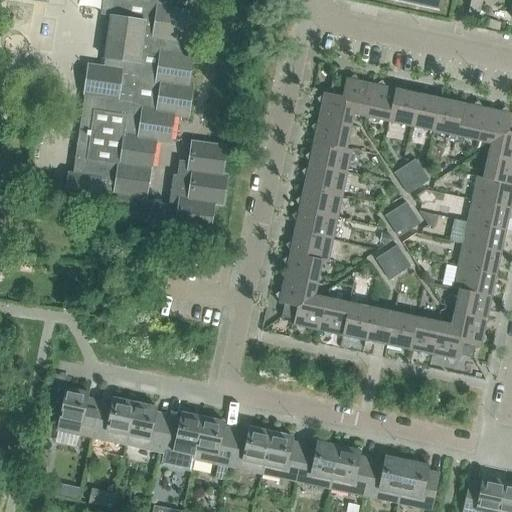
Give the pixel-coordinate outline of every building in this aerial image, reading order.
[(99,196),(105,197),(104,199),(132,203),(130,218),(175,225),(175,226),(211,231),(215,203),(224,204),(228,175),(223,174),(227,146),(191,141),(189,160),(180,159),(178,174),(174,173),(169,203),(147,200),(151,168),(153,168),(157,139),(171,142),(175,113),(190,115),(194,85),(189,84),(193,56),(189,55),(191,40),(186,39),(190,10),(169,7),(170,0),(103,0),(102,14),(112,15),(104,66),(88,64),(84,93),(85,93),(74,173),(68,172),(64,202),(98,207),(99,196)] [(482,0),(471,0),(468,14),(479,16),(482,0)] [(341,96),(353,114),(356,112),(360,113),(366,83),(358,81),(354,75),(347,79),(345,79),(344,84),(341,96)] [(335,95),(338,82),(332,81),(329,93),(335,95)] [(381,120),(388,88),(385,87),(381,81),(375,85),(366,83),(360,113),(365,114),(365,116),(381,120)] [(344,84),(338,82),(335,95),(341,96),(344,84)] [(381,120),(407,125),(414,93),(388,88),(381,120)] [(319,114),(349,120),(350,115),(353,114),(341,96),(335,95),(329,93),(324,92),(323,95),(317,99),(321,105),(319,114)] [(414,93),(407,125),(434,131),(441,99),(414,93)] [(461,137),(468,105),(441,99),(434,131),(461,137)] [(468,105),(461,137),(478,141),(478,138),(484,139),(490,110),(482,108),(477,102),(471,106),(468,105)] [(488,140),(490,143),(508,132),(510,119),(511,114),(509,114),(505,107),(498,111),(490,110),(484,139),(488,140)] [(315,133),(313,142),(345,149),(345,148),(350,126),(348,125),(349,120),(319,114),(317,122),(311,126),(315,133)] [(492,146),(491,151),(511,155),(511,132),(508,132),(490,143),(492,146)] [(309,162),(308,164),(346,173),(351,149),(345,148),(345,149),(313,142),(311,152),(305,156),(309,162)] [(487,155),(483,178),(482,179),(511,184),(511,155),(491,151),(490,156),(487,155)] [(394,173),(407,194),(428,180),(415,159),(394,173)] [(304,187),(341,195),(346,173),(308,164),(308,167),(302,171),(306,177),(304,187)] [(477,176),(472,200),(510,208),(510,205),(511,204),(511,184),(482,179),(483,178),(477,176)] [(299,209),(337,217),(341,195),(304,187),(302,196),(295,200),(299,207),(299,209)] [(472,200),(467,222),(505,230),(507,220),(511,217),(511,214),(509,210),(510,208),(472,200)] [(384,216),(398,237),(419,223),(405,202),(384,216)] [(332,240),(337,217),(299,209),(298,212),(292,216),(296,222),(294,231),(332,240)] [(467,222),(462,244),(500,252),(501,250),(507,246),(503,239),(505,230),(467,222)] [(327,262),(332,240),(294,231),(292,241),(286,245),(290,251),(289,254),(327,262)] [(462,244),(457,267),(495,275),(497,265),(504,261),(500,255),(500,252),(462,244)] [(375,259),(389,280),(410,266),(396,245),(375,259)] [(284,276),(316,283),(321,261),(327,263),(327,262),(289,254),(289,256),(282,260),(286,267),(284,276)] [(457,267),(453,289),(491,297),(491,295),(497,291),(493,284),(495,275),(457,267)] [(284,304),(290,306),(296,307),(314,296),(312,293),(314,283),(316,284),(316,283),(284,276),(281,291),(275,295),(279,301),(279,303),(284,304)] [(456,313),(455,315),(485,322),(488,310),(494,306),(490,299),(491,297),(453,289),(452,289),(458,291),(454,313),(456,313)] [(305,327),(314,329),(320,299),(315,298),(314,296),(296,307),(293,320),(292,325),(295,325),(299,331),(305,327)] [(336,334),(343,302),(326,298),(325,301),(320,299),(314,329),(322,331),(326,337),(333,333),(336,334)] [(362,339),(368,307),(343,302),(336,334),(362,339)] [(290,306),(284,304),(281,317),(287,318),(290,306)] [(293,320),(296,307),(290,306),(287,318),(293,320)] [(362,339),(388,345),(395,313),(368,307),(362,339)] [(422,319),(395,313),(388,345),(415,351),(422,319)] [(454,323),(451,325),(462,343),(469,344),(475,345),(480,346),(480,344),(487,340),(483,334),(485,322),(455,315),(454,323)] [(429,354),(437,356),(444,326),(438,325),(439,323),(422,319),(415,351),(418,352),(422,358),(429,354)] [(448,327),(444,326),(437,356),(446,357),(450,364),(456,360),(459,360),(460,355),(462,343),(451,325),(448,327)] [(469,344),(462,343),(460,355),(466,357),(469,344)] [(475,345),(469,344),(466,357),(472,358),(475,345)] [(91,440),(98,407),(86,404),(88,395),(65,390),(56,432),(91,440)] [(91,440),(125,447),(134,404),(112,400),(110,409),(98,407),(91,440)] [(134,404),(125,447),(159,454),(166,421),(154,419),(156,409),(134,404)] [(191,473),(193,461),(202,419),(180,414),(178,423),(166,421),(159,454),(164,455),(161,467),(191,473)] [(193,461),(227,468),(234,435),(222,433),(224,424),(202,419),(193,461)] [(227,468),(261,475),(270,433),(248,428),(246,438),(234,435),(227,468)] [(261,475),(295,483),(302,450),(290,447),(292,438),(270,433),(261,475)] [(295,483),(329,490),(338,448),(316,443),(314,452),(302,450),(295,483)] [(363,497),(370,464),(359,462),(361,452),(338,448),(329,490),(363,497)] [(406,462),(384,457),(382,467),(370,464),(363,497),(397,504),(406,462)] [(406,462),(397,504),(431,511),(438,478),(427,476),(429,467),(406,462)] [(461,511),(497,511),(504,482),(482,478),(480,487),(468,485),(461,511)] [(511,511),(511,484),(504,482),(497,511),(511,511)] [(115,492),(92,487),(89,501),(112,506),(115,492)]
